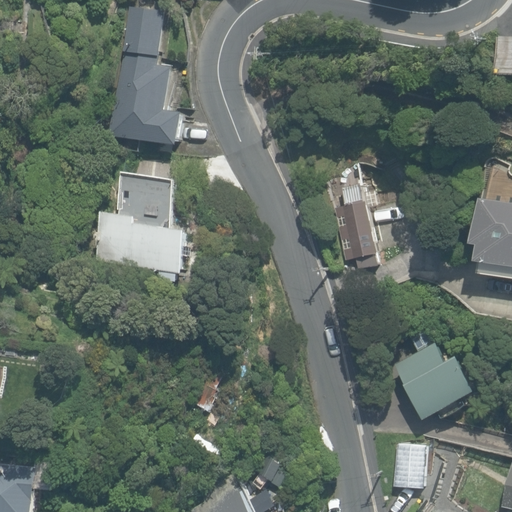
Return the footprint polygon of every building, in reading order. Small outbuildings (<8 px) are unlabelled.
[(113,134),(186,144),(190,113),(176,111),(177,105),(172,105),(177,67),(163,65),(170,12),(130,6),(113,134)] [(184,182),(179,182),(181,161),(139,157),(137,176),(127,174),(121,214),(105,212),(98,261),(164,270),(163,279),(181,282),(182,273),(186,274),(193,230),(178,228),(184,182)] [(368,202),(364,183),(345,187),(349,206),(338,208),(348,260),(359,258),(361,270),(382,266),(380,255),(383,254),(372,201),(368,202)] [(478,272),(511,276),(511,206),(486,204),(478,272)] [(402,363),(431,419),(485,391),(468,357),(457,363),(446,341),(402,363)] [(198,403),(211,409),(222,387),(209,380),(198,403)] [(398,486),(428,488),(431,446),(401,444),(398,486)] [(257,469),(278,481),(287,465),(267,452),(257,469)] [(0,511),(40,511),(44,468),(0,463),(0,511)] [(264,511),(235,467),(201,489),(209,500),(195,509),(196,511),(264,511)]
